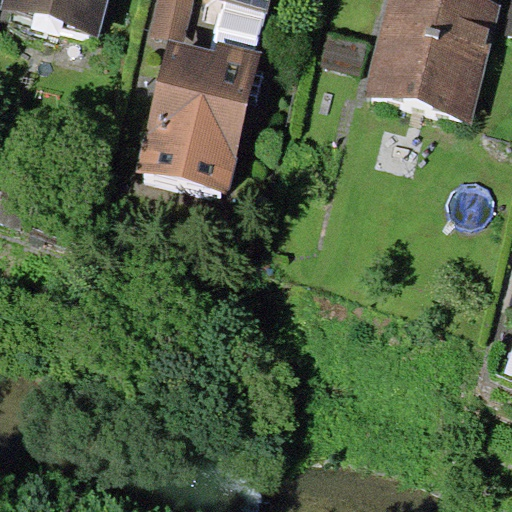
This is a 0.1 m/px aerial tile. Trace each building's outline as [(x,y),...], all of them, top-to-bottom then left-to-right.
[(107,0),(5,0),(3,8),(98,37),(107,0)] [(229,0),(266,12),(269,0),(160,0),(152,35),(168,40),(185,44),(194,0),(229,0)] [(501,4),(486,0),(387,0),(361,95),(469,124),(501,4)] [(511,0),(505,0),(498,32),(511,35),(511,0)] [(361,77),(370,41),(328,30),(319,66),(361,77)] [(185,44),(168,40),(137,171),(228,193),(263,51),(218,41),(215,52),(185,44)]
